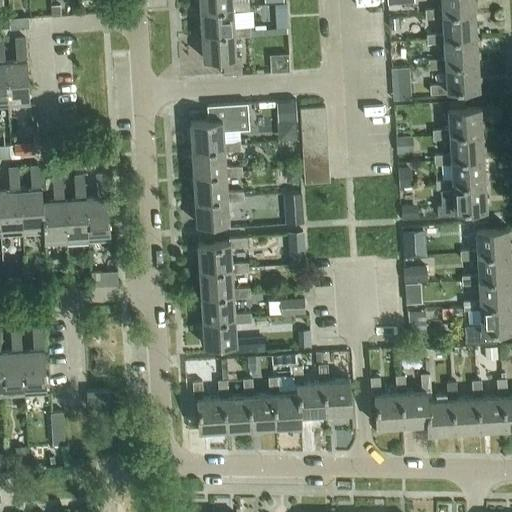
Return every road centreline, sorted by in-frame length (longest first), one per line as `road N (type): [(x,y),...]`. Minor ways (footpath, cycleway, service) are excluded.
road 1 (residential): [(154,292),(142,93)]
road 2 (residential): [(142,93),(341,82)]
road 3 (residential): [(364,468),(165,465)]
road 4 (residential): [(364,468),(355,275)]
road 5 (residential): [(165,465),(154,292)]
road 6 (residential): [(52,112),(51,27),(138,22)]
road 7 (residential): [(68,381),(63,309),(154,292)]
